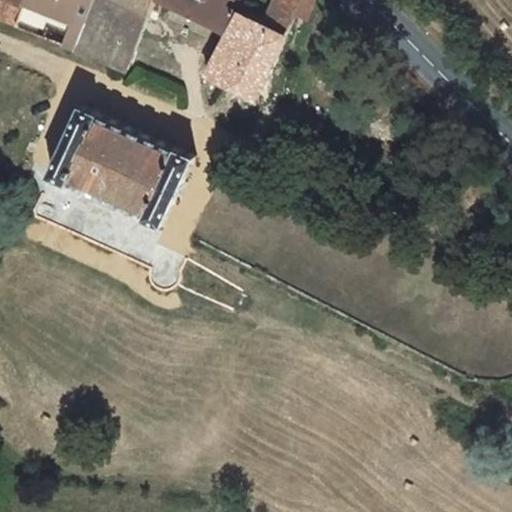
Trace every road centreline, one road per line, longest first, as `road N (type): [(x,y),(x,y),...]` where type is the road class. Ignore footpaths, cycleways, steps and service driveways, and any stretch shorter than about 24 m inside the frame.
road 1 (unknown): [(418,44),(317,130),(244,138),(205,133),(0,40)]
road 2 (secondary): [(511,139),(374,0)]
